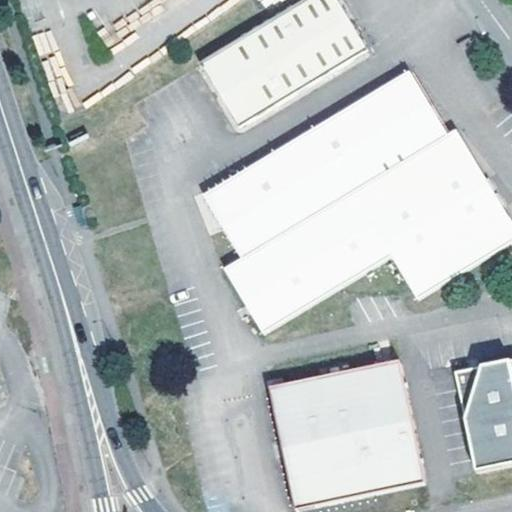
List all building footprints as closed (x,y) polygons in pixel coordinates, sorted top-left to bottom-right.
[(346,20),(333,0),(305,0),(198,65),(236,129),(366,53),(356,37),(346,20)] [(413,157),(446,136),(427,105),(408,74),(203,197),(213,213),(242,260),(324,210),(413,157)] [(511,248),(511,227),(501,209),(492,194),(484,181),(454,132),(446,136),(413,157),(324,210),(242,260),(221,272),(261,338),(390,262),(416,306),(511,248)] [(490,177),(484,181),(492,194),(501,209),(507,205),(490,177)] [(511,365),(451,380),(475,479),(511,470),(511,365)] [(336,511),(428,490),(398,368),(270,399),(282,450),(297,511),(336,511)]
